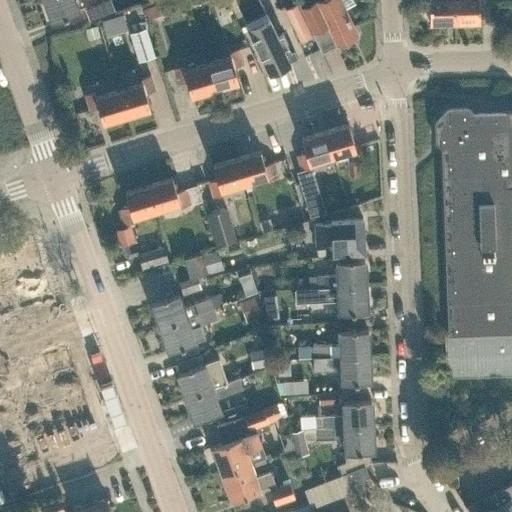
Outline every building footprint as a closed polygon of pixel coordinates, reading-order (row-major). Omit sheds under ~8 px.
[(45,0),(52,18),(78,8),(74,0),(45,0)] [(111,0),(103,0),(85,7),(89,18),(115,8),(111,0)] [(155,0),(144,4),(148,16),(160,12),(155,0)] [(260,0),(236,0),(270,70),(289,60),(298,56),(294,48),(292,50),(283,31),(283,32),(277,34),(260,0)] [(297,0),(312,30),(327,23),(336,43),(357,34),(344,6),(354,1),(352,0),(297,0)] [(454,20),(453,0),(429,0),(429,21),(454,20)] [(453,0),(454,20),(479,19),(478,0),(453,0)] [(296,3),(285,8),(300,40),(312,35),(296,3)] [(123,12),(101,18),(106,34),(128,28),(123,12)] [(97,24),(85,27),(88,38),(100,35),(97,24)] [(146,26),(130,31),(139,60),(155,55),(146,26)] [(230,55),(208,62),(215,87),(239,80),(234,66),(243,63),(238,48),(229,51),(230,55)] [(215,87),(208,62),(184,69),(183,64),(173,67),(178,82),(188,79),(192,94),(215,87)] [(141,81),(119,88),(127,113),(150,106),(146,92),(154,89),(150,74),(140,77),(141,81)] [(127,113),(119,88),(96,95),(95,90),(85,93),(89,108),(99,105),(103,119),(127,113)] [(511,109),(473,111),(467,106),(448,106),(435,120),(435,139),(441,145),(448,332),(445,332),(445,331),(444,331),(444,332),(446,373),(511,370),(511,109)] [(324,130),(332,154),(355,147),(347,122),(324,130)] [(332,154),(324,130),(301,137),(306,150),(296,153),(301,168),(302,168),(309,166),(308,161),(332,154)] [(260,149),(237,156),(245,180),(267,174),(269,178),(278,175),(273,160),(265,163),(260,149)] [(221,188),(245,180),(237,156),(213,163),(218,178),(209,180),(214,195),(223,192),(221,188)] [(348,160),(350,174),(358,173),(357,159),(348,160)] [(301,168),(296,170),(310,215),(324,210),(311,165),(309,166),(302,168),(301,168)] [(148,184),(155,208),(178,201),(179,205),(188,203),(184,188),(175,191),(171,177),(148,184)] [(155,208),(148,184),(124,192),(129,205),(119,208),(124,223),(134,220),(132,215),(155,208)] [(227,208),(207,214),(211,225),(216,245),(236,239),(227,208)] [(270,216),(258,219),(261,230),(273,227),(270,216)] [(331,222),(315,223),(316,244),(332,244),(332,252),(363,251),(362,217),(331,219),(331,222)] [(127,225),(116,229),(120,243),(132,240),(127,225)] [(0,467),(35,455),(27,434),(87,412),(63,347),(68,345),(37,264),(31,266),(28,255),(17,259),(10,235),(0,237),(0,467)] [(238,243),(228,246),(230,253),(240,250),(238,243)] [(164,245),(137,252),(141,266),(167,259),(164,245)] [(217,248),(203,253),(208,271),(222,267),(217,248)] [(190,276),(204,272),(198,254),(185,258),(190,276)] [(309,287),(366,284),(364,259),(336,261),(337,273),(307,275),(309,287)] [(206,275),(204,272),(178,280),(183,292),(201,286),(200,284),(203,283),(201,276),(206,275)] [(367,310),(366,284),(309,287),(293,288),(294,302),(338,300),(339,311),(346,311),(362,310),(367,310)] [(152,302),(161,326),(214,306),(210,295),(183,305),(178,292),(152,302)] [(219,292),(210,295),(214,306),(223,303),(221,298),(219,292)] [(239,300),(246,320),(260,315),(254,295),(239,300)] [(214,306),(161,326),(169,350),(173,349),(176,358),(198,350),(194,340),(195,340),(191,326),(240,309),(237,298),(230,301),(223,303),(214,306)] [(309,358),(369,355),(367,329),(339,331),(340,343),(300,344),(301,356),(309,356),(309,358)] [(265,346),(250,349),(253,366),(269,363),(265,346)] [(177,372),(184,392),(226,377),(218,354),(202,360),(199,352),(177,360),(180,371),(177,372)] [(370,380),(369,355),(309,358),(309,360),(299,361),(300,374),(322,373),(321,367),(341,366),(342,381),(370,380)] [(290,360),(276,360),(277,373),(290,373),(290,360)] [(226,377),(184,392),(192,414),(217,405),(214,396),(243,386),(239,372),(226,377)] [(295,378),(282,379),(283,392),(295,392),(295,378)] [(338,390),(318,392),(319,404),(339,402),(338,390)] [(315,414),(315,427),(372,424),(370,399),(342,401),(343,413),(315,414)] [(243,414),(249,412),(245,400),(224,408),(228,419),(243,414)] [(263,407),(268,421),(282,416),(277,402),(263,407)] [(210,446),(220,472),(251,461),(265,456),(256,429),(269,425),(268,421),(263,407),(215,424),(218,434),(227,431),(230,439),(210,446)] [(315,414),(300,415),(301,428),(303,428),(315,427),(315,414)] [(372,424),(315,427),(303,428),(306,439),(344,437),(345,451),(373,449),(372,424)] [(303,428),(290,432),(296,455),(309,451),(306,439),(303,428)] [(342,473),(365,463),(372,460),(369,452),(337,463),(342,473)] [(251,461),(220,472),(229,498),(268,485),(274,503),(294,496),(289,482),(276,486),(271,470),(256,475),(251,461)] [(365,463),(342,473),(304,487),(311,506),(353,490),(350,482),(369,475),(365,463)] [(489,507),(479,511),(511,511),(511,499),(511,497),(511,496),(511,481),(483,496),(489,507)] [(60,496),(18,511),(65,511),(66,511),(60,496)] [(110,511),(106,499),(74,510),(74,511),(110,511)]
